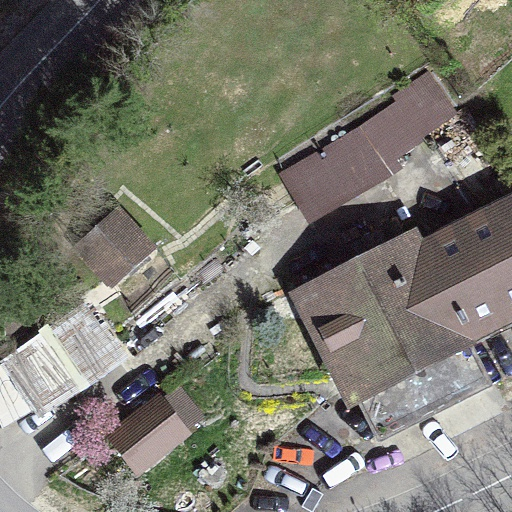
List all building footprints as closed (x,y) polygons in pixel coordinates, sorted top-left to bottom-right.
[(460,105),(431,134),(474,176),(503,147),(460,105)] [(363,141),(300,176),(327,224),(390,189),(363,141)] [(128,211),(90,254),(136,295),(174,252),(128,211)] [(442,236),(318,300),(380,419),(511,350),(511,218),(450,251),(442,236)] [(186,392),(130,436),(163,479),(220,435),(186,392)]
